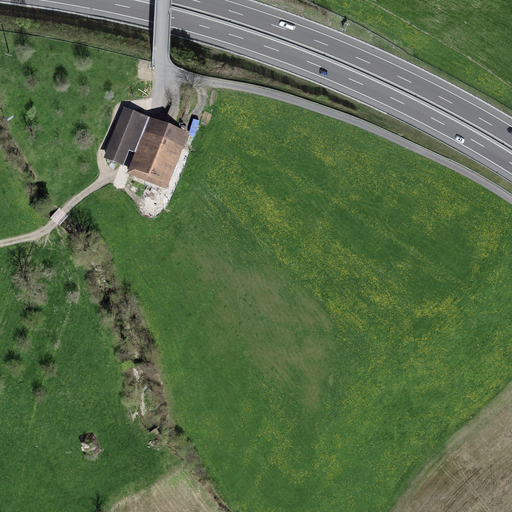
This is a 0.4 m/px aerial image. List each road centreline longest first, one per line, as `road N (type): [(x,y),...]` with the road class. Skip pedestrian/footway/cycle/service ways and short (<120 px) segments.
road 1 (motorway): [(88,0),(264,45),(357,82),(511,163)]
road 2 (track): [(511,199),(342,116),(160,72)]
road 3 (motorway): [(511,138),(363,60),(193,0)]
road 4 (track): [(106,179),(44,230),(0,244)]
